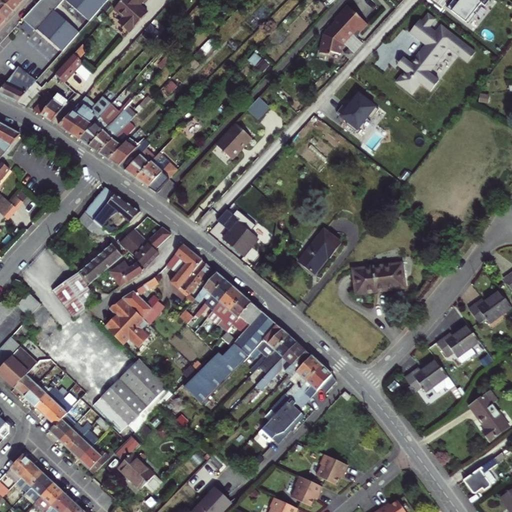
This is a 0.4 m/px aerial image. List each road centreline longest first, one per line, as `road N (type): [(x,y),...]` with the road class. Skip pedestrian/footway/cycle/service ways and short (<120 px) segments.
road 1 (tertiary): [(362,386),(258,291),(101,170)]
road 2 (residential): [(362,386),(511,222)]
road 3 (residential): [(0,278),(101,170)]
